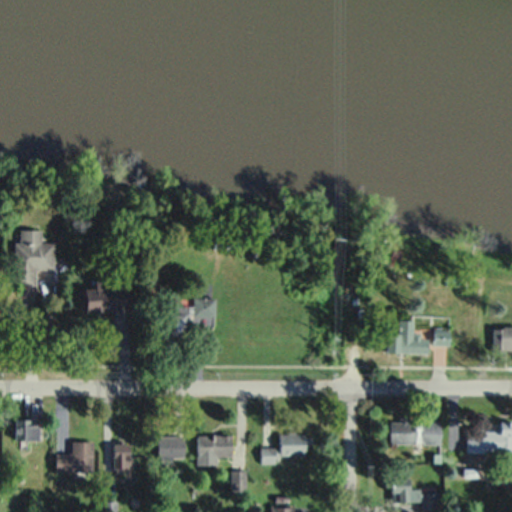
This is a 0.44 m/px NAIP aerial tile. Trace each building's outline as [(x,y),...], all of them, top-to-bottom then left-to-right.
[(19,232),(19,245),(11,245),(10,289),(32,289),(32,271),(51,271),(51,247),(38,247),(38,232),(19,232)] [(211,237),(210,251),(232,252),(232,237),(211,237)] [(445,277),(445,289),(458,290),(458,277),(445,277)] [(92,282),(92,290),(82,290),(82,313),(121,313),(120,290),(108,290),(108,282),(92,282)] [(192,300),(191,317),(213,318),(213,301),(192,300)] [(166,315),(165,339),(188,340),(189,316),(166,315)] [(398,321),(397,337),(383,336),(382,355),(401,356),(401,351),(425,352),(426,341),(420,341),(420,335),(412,334),(413,322),(398,321)] [(493,331),(503,331),(503,328),(511,328),(511,352),(497,352),(497,347),(492,347),(493,331)] [(432,330),(431,345),(448,345),(448,330),(432,330)] [(13,420),(12,439),(41,440),(42,416),(29,416),(29,420),(13,420)] [(400,420),(400,424),(390,424),(390,442),(419,443),(420,425),(414,425),(414,420),(400,420)] [(422,424),(422,446),(438,446),(438,424),(422,424)] [(465,429),(465,455),(484,455),(484,451),(511,452),(511,425),(500,425),(500,434),(483,434),(483,429),(465,429)] [(276,436),(276,447),(258,447),(258,464),(281,464),(281,458),(306,458),(305,448),(310,448),(310,438),(304,438),(304,436),(276,436)] [(197,437),(196,457),(228,458),(228,438),(197,437)] [(157,438),(157,455),(169,455),(169,462),(183,462),(183,438),(157,438)] [(70,443),(70,455),(53,455),(54,472),(90,472),(90,443),(70,443)] [(115,443),(115,446),(109,446),(109,469),(117,469),(117,479),(129,479),(130,457),(127,457),(127,447),(120,447),(120,443),(115,443)] [(431,456),(431,464),(441,464),(441,456),(431,456)] [(461,470),(461,478),(476,478),(476,470),(461,470)] [(229,472),(229,494),(244,494),(244,472),(229,472)] [(390,485),(390,502),(397,502),(397,505),(417,505),(417,492),(409,492),(409,485),(390,485)] [(420,495),(420,511),(438,511),(438,494),(420,495)] [(100,502),(100,511),(114,511),(114,502),(100,502)]
